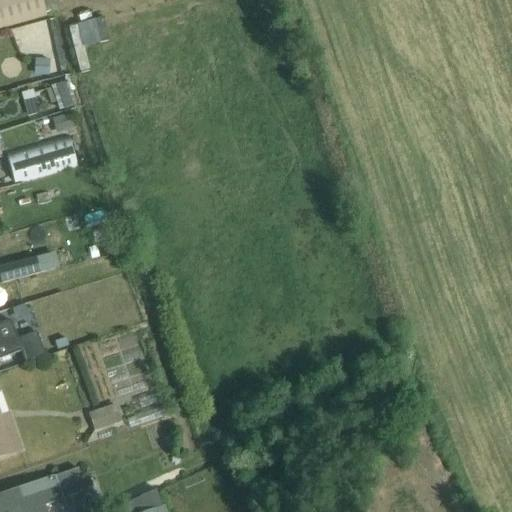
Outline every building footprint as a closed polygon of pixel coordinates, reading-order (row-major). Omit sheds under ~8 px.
[(52,0),(0,0),(0,27),(46,15),(45,14),(56,12),(52,0)] [(49,49),(55,72),(63,70),(51,19),(16,27),(23,55),(49,49)] [(77,26),(83,48),(109,42),(103,20),(77,26)] [(83,48),(77,26),(67,29),(80,76),(89,73),(83,48)] [(31,60),(31,76),(48,77),(49,61),(31,60)] [(71,93),(67,82),(51,88),(59,112),(77,106),(72,93),(71,93)] [(32,93),(22,96),(29,118),(39,115),(32,93)] [(69,115),(52,120),(56,136),(74,131),(69,115)] [(69,138),(7,156),(14,184),(77,165),(69,138)] [(54,255),(0,269),(0,278),(2,285),(58,269),(54,255)] [(25,364),(45,356),(36,333),(18,340),(11,322),(0,326),(0,360),(21,353),(25,364)] [(0,459),(22,451),(2,395),(0,395),(0,459)] [(115,405),(88,415),(94,432),(121,423),(115,405)] [(161,410),(127,421),(130,430),(164,419),(161,410)] [(62,500),(86,492),(83,483),(89,481),(87,474),(80,476),(79,472),(0,497),(0,511),(46,511),(45,507),(62,500)] [(156,492),(124,506),(126,511),(166,511),(165,508),(162,509),(156,492)]
